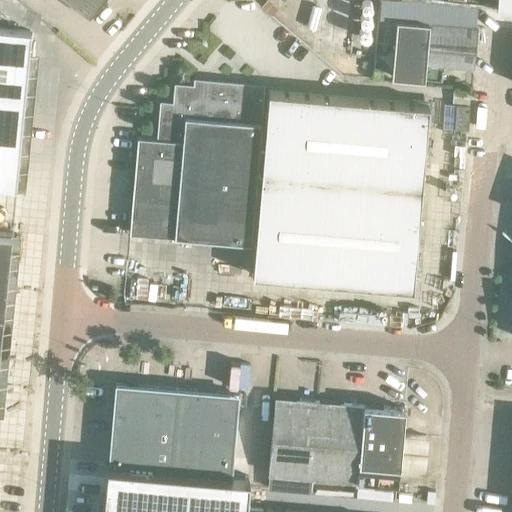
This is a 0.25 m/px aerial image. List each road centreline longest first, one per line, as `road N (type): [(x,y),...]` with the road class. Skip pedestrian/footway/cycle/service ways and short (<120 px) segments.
road 1 (residential): [(487,354),(59,318)]
road 2 (residential): [(59,318),(79,134),(96,98),(175,0)]
road 3 (residential): [(487,354),(511,123)]
road 4 (residential): [(44,511),(59,318)]
road 5 (residential): [(475,511),(487,354)]
